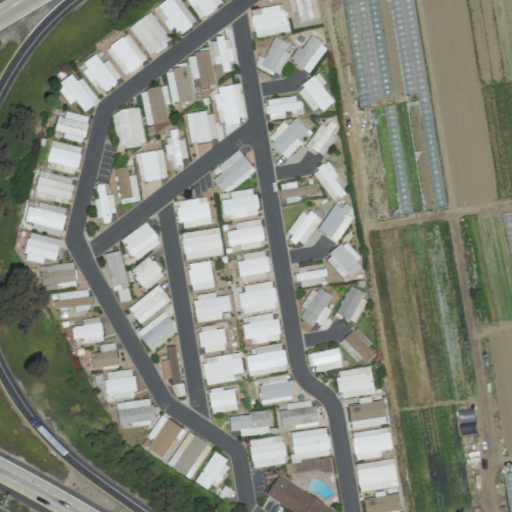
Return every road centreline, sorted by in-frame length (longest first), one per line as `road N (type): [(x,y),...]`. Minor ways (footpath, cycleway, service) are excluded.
road 1 (residential): [(251,511),(235,452),(167,404),(73,237),(107,105),(241,0)]
road 2 (motorway): [(140,511),(61,453),(0,370),(3,81),(69,0)]
road 3 (residential): [(351,511),(334,412),(297,365),(235,5)]
road 4 (residential): [(161,195),(197,404),(192,421)]
road 5 (residential): [(81,256),(256,123)]
